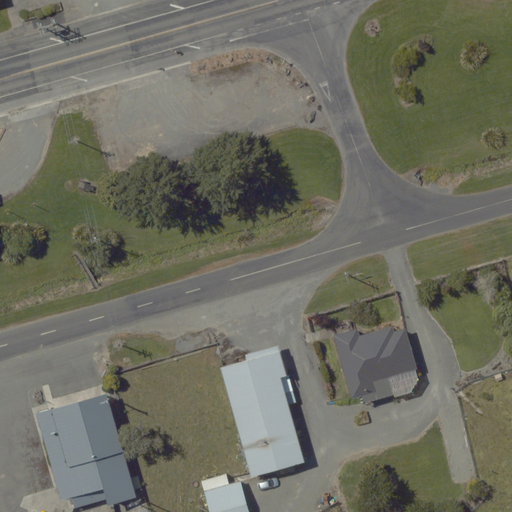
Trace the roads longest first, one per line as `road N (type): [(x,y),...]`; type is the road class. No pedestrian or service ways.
road 1 (residential): [(0,347),(385,234)]
road 2 (primary): [(0,79),(283,0)]
road 3 (unclassified): [(302,0),(385,234)]
road 4 (residential): [(385,234),(511,199)]
